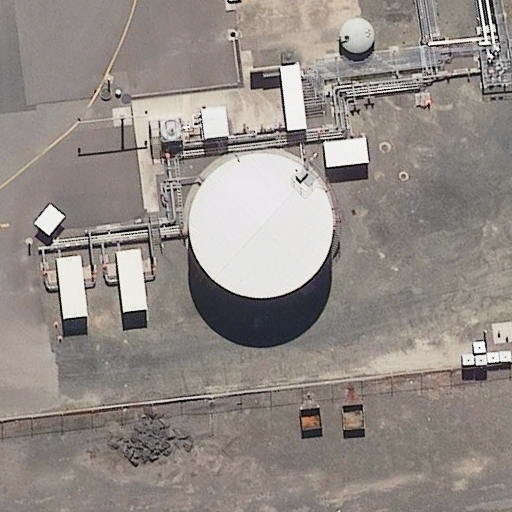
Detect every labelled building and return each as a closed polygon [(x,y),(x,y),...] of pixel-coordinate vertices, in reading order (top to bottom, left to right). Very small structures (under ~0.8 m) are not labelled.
[(355,53),(364,51),(371,46),(375,37),(373,27),(367,21),(359,18),(350,19),(343,24),(340,32),(341,41),(346,49),(355,53)] [(299,64),(280,66),(288,127),(288,131),(307,128),(304,105),(304,102),(303,99),(303,96),(303,93),(302,90),(302,88),(302,85),(301,82),(299,64)] [(204,126),(205,138),(229,136),(226,106),(202,109),(202,114),(203,119),(204,126)] [(160,120),(161,142),(182,140),(181,128),(180,119),(160,120)] [(369,162),(367,138),(324,143),(327,167),(369,162)] [(287,294),(309,282),(325,263),(334,239),(334,214),(325,190),(309,171),(288,158),(263,154),(238,158),(218,168),(205,182),(203,184),(193,205),(189,227),(190,233),(193,249),(203,269),(219,285),(239,295),(262,299),(287,294)] [(50,236),(65,217),(50,204),(34,223),(50,236)] [(119,251),(116,252),(120,280),(123,312),(148,309),(144,277),(141,249),(119,251)] [(60,258),(56,259),(60,288),(63,319),(88,317),(84,284),(81,256),(60,258)]
